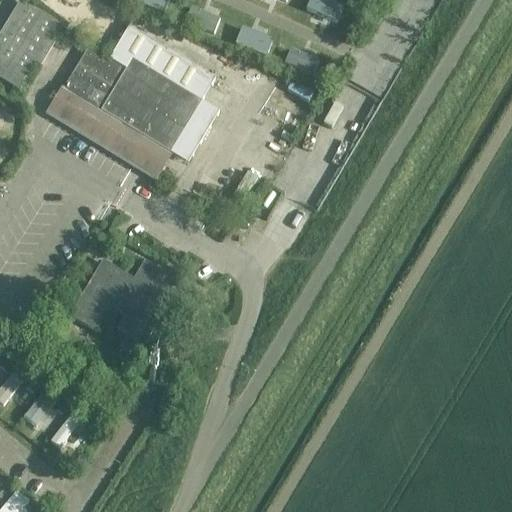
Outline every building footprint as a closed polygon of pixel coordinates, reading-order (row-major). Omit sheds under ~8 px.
[(171,2),(166,0),(134,0),(133,4),(164,18),(171,2)] [(345,12),(317,0),(311,0),(306,14),(338,28),(345,12)] [(20,3),(0,36),(0,81),(19,93),(36,67),(40,70),(54,47),(49,44),(59,27),(20,3)] [(367,7),(353,27),(362,33),(376,14),(367,7)] [(221,23),(191,10),(184,26),(215,38),(221,23)] [(156,177),(168,156),(187,168),(219,116),(201,105),(215,83),(128,31),(109,62),(88,49),(84,56),(79,64),(50,113),(156,177)] [(274,45),(243,32),(236,48),(267,61),(274,45)] [(320,65),(291,53),(285,67),(313,80),(320,65)] [(17,124),(23,105),(13,102),(7,121),(17,124)] [(238,126),(248,130),(256,107),(246,103),(238,126)] [(200,183),(193,194),(200,198),(207,187),(200,183)] [(221,195),(208,187),(201,199),(221,211),(226,203),(218,199),(221,195)] [(137,357),(176,294),(159,284),(164,275),(144,263),(133,281),(103,262),(70,317),(94,332),(109,307),(125,316),(117,329),(127,335),(120,347),(137,357)] [(6,358),(0,365),(0,369),(4,373),(13,363),(6,358)] [(28,379),(18,372),(0,395),(0,408),(4,411),(28,379)] [(33,380),(25,390),(32,396),(41,386),(33,380)] [(37,430),(56,403),(45,395),(25,422),(37,430)] [(63,402),(55,412),(62,418),(70,407),(63,402)] [(84,424),(74,416),(51,447),(61,455),(84,424)] [(96,422),(85,436),(94,443),(105,430),(96,422)] [(3,486),(0,489),(0,500),(1,502),(10,492),(3,486)] [(24,511),(29,506),(17,497),(3,511),(24,511)]
